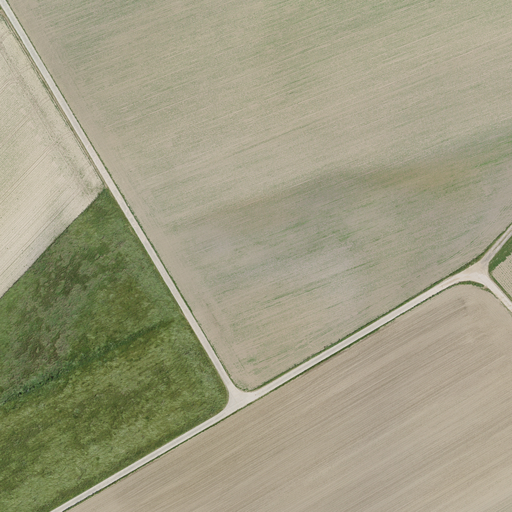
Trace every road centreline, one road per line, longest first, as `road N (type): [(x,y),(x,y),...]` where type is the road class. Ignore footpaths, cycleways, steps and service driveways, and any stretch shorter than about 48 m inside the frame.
road 1 (track): [(6,0),(249,410),(485,263),(511,292)]
road 2 (track): [(249,410),(57,511)]
